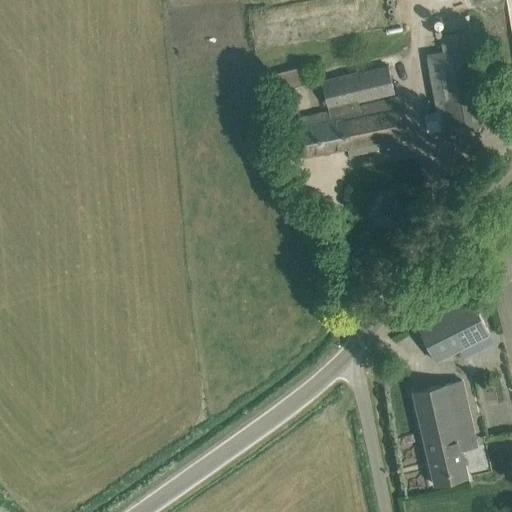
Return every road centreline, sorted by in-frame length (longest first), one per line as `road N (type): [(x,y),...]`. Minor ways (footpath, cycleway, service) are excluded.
road 1 (unclassified): [(150,511),(284,406),(352,335)]
road 2 (unclassified): [(352,335),(511,172)]
road 3 (unclassified): [(387,511),(352,335)]
